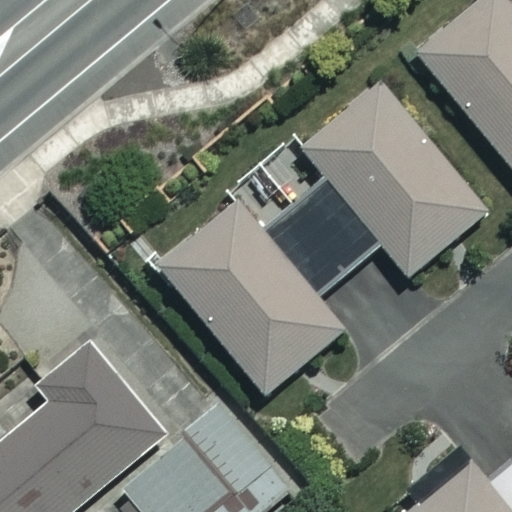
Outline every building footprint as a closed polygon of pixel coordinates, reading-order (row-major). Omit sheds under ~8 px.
[(511,16),(498,0),(480,0),(413,57),(511,174),(511,16)] [(250,223),(234,204),(155,269),(261,397),(340,332),(314,301),(379,247),(404,278),(481,215),(377,87),(300,150),(315,169),(250,223)] [(49,406),(6,441),(0,433),(0,511),(71,511),(159,441),(85,351),(36,390),(49,406)] [(120,498),(128,507),(122,511),(267,511),(289,492),(217,411),(120,498)] [(511,511),(511,462),(485,485),(469,465),(410,511),(511,511)]
